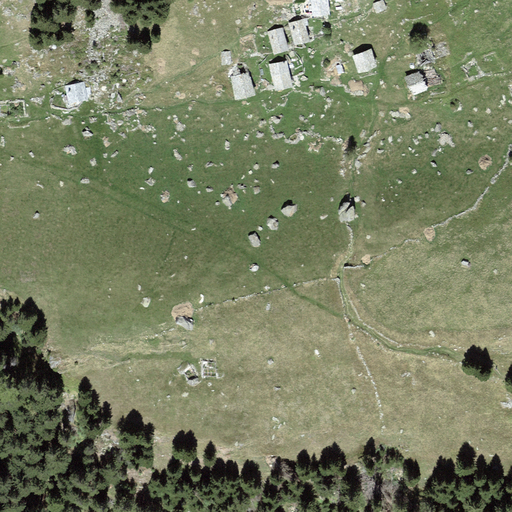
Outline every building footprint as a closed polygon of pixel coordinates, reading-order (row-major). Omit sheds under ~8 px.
[(328,0),(310,0),(313,16),(330,14),(328,0)] [(383,0),(373,4),(376,13),(387,9),(383,0)] [(303,19),(287,23),(294,46),(310,41),(303,19)] [(282,27),(266,32),(274,55),(289,50),(282,27)] [(371,49),(352,56),(359,73),(377,66),(371,49)] [(287,60),(269,64),(274,92),(293,88),(287,60)] [(437,66),(405,77),(411,95),(443,84),(437,66)] [(249,73),(230,77),(236,99),(255,95),(249,73)] [(86,88),(84,82),(65,86),(69,104),(88,100),(87,95),(86,88)]
